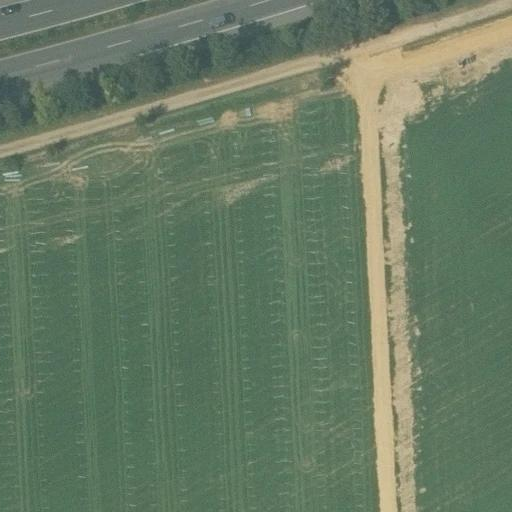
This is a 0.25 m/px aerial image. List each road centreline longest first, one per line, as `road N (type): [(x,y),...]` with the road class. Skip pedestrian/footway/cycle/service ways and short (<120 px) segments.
road 1 (track): [(0,148),(510,0)]
road 2 (track): [(323,56),(351,61),(363,82),(389,511)]
road 3 (track): [(0,179),(98,143),(181,130),(358,82)]
road 4 (motorway): [(0,71),(240,0)]
road 5 (track): [(362,78),(511,25)]
